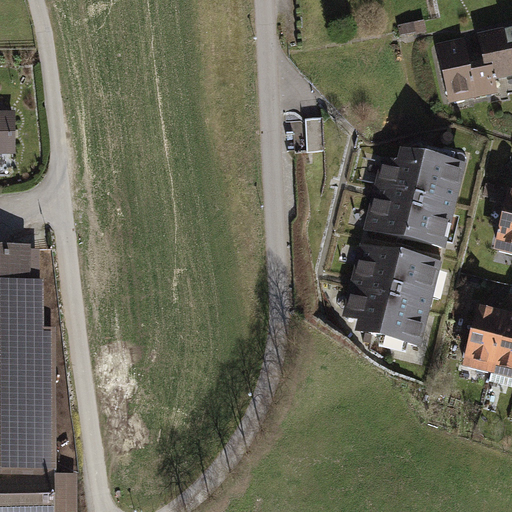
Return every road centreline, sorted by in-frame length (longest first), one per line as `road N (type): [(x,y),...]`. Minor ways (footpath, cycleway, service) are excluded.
road 1 (residential): [(169,511),(211,478),(241,437),(272,382),(288,315),(270,0)]
road 2 (track): [(102,511),(63,150),(34,0)]
road 3 (motorway): [(116,0),(128,194),(173,511)]
road 4 (motorway): [(238,511),(196,187),(182,0)]
